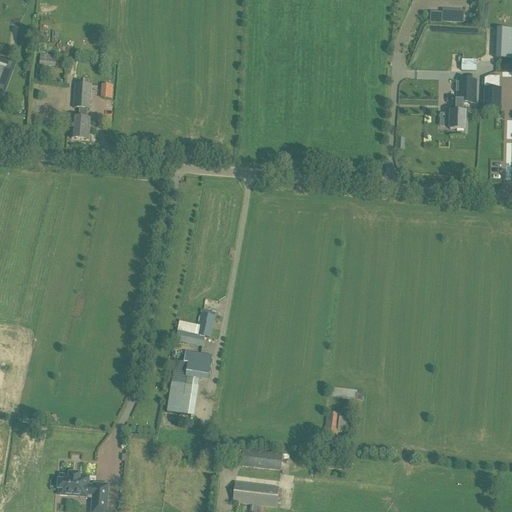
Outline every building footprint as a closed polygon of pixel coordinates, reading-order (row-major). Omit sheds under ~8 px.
[(438,23),(439,12),(431,12),(430,23),(438,23)] [(57,56),(40,54),(39,66),(55,68),(57,56)] [(0,86),(8,62),(0,59),(0,86)] [(462,61),(462,71),(476,71),(476,61),(462,61)] [(477,81),(457,80),(456,104),(457,104),(464,104),(477,105),(477,81)] [(74,108),(90,109),(92,85),(76,84),(74,108)] [(484,88),(484,109),(501,109),(501,89),(499,89),(484,88)] [(447,114),(446,122),(450,122),(450,130),(457,130),(457,132),(463,132),(463,130),(465,130),(466,113),(464,113),(464,104),(457,104),(457,113),(450,113),(450,114),(447,114)] [(91,120),(73,118),(71,140),(89,141),(91,120)] [(203,348),(205,337),(211,339),(215,317),(202,314),(199,326),(180,322),(175,343),(203,348)] [(212,356),(186,352),(184,363),(210,367),(212,356)] [(175,361),(167,413),(191,417),(196,387),(197,379),(208,381),(210,367),(184,363),(175,361)] [(329,398),(364,402),(365,402),(366,392),(330,388),(329,398)] [(326,413),(322,446),(337,448),(338,433),(340,418),(341,415),(326,413)] [(340,418),(338,433),(350,434),(352,419),(340,418)] [(283,455),(243,451),(241,466),(281,471),(283,455)] [(316,470),(348,471),(349,460),(316,458),(316,470)] [(70,474),(69,476),(60,475),(60,481),(59,481),(58,490),(68,490),(68,496),(78,497),(78,495),(93,496),(91,511),(105,511),(108,486),(94,485),(94,487),(88,486),(88,478),(79,477),(80,475),(70,474)] [(276,509),(279,488),(236,483),(233,504),(257,507),(262,507),(276,509)]
